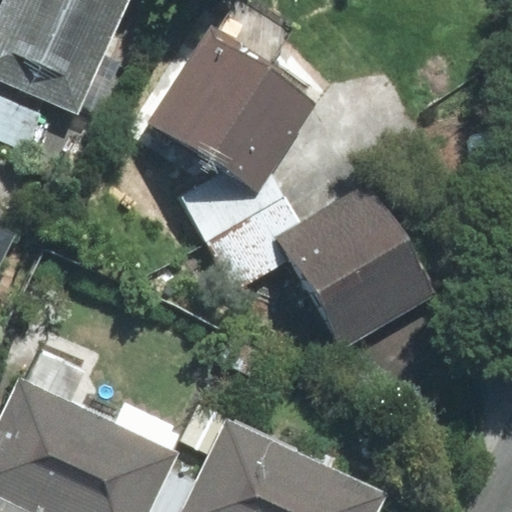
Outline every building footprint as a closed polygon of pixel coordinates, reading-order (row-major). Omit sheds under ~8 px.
[(0,0),(0,143),(20,152),(40,106),(73,120),(77,110),(91,117),(112,67),(98,61),(124,0),(0,0)] [(193,167),(257,67),(201,32),(137,132),(193,167)] [(393,249),(358,188),(293,224),(254,154),(175,198),(230,295),(280,267),(300,302),(393,249)] [(64,412),(80,375),(35,355),(19,393),(5,387),(0,397),(0,504),(18,511),(144,511),(168,458),(64,412)] [(376,511),(384,497),(224,418),(191,485),(169,474),(149,511),(376,511)]
